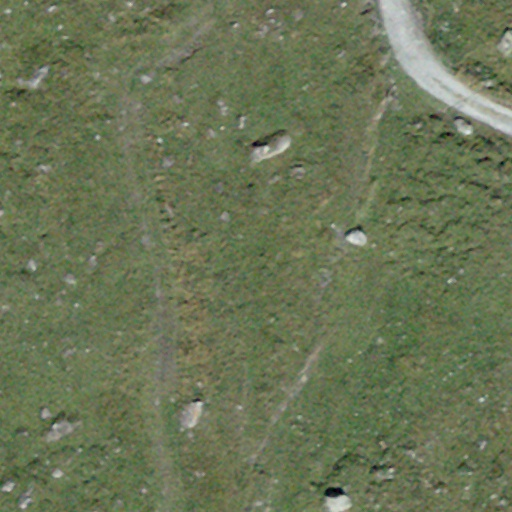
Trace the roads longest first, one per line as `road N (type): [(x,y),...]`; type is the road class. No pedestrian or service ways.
road 1 (track): [(231,0),(201,53),(138,72),(127,97),(168,335),(160,411),(175,511)]
road 2 (track): [(511,137),(434,95),(402,50),(388,0)]
